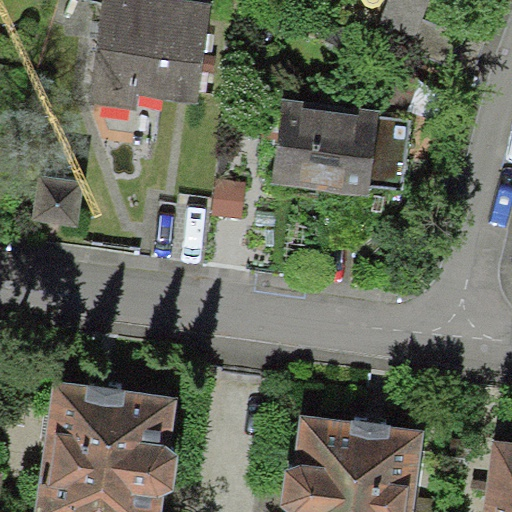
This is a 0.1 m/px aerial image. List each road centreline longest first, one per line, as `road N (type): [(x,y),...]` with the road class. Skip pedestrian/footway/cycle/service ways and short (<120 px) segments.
road 1 (residential): [(461,335),(0,275)]
road 2 (residential): [(511,89),(498,122),(461,335)]
